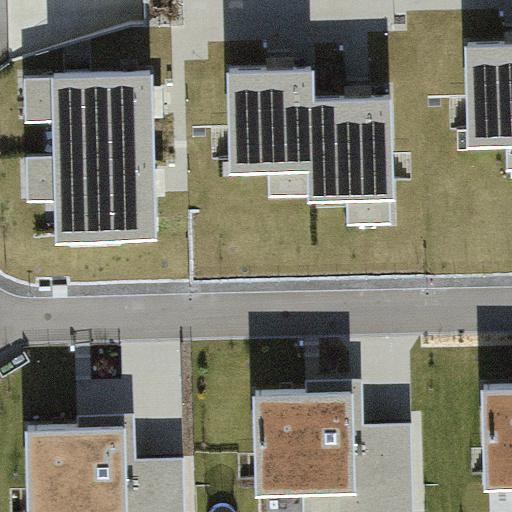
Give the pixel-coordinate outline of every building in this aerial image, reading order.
[(473,137),(511,135),(511,41),(471,42),(473,137)] [(234,163),(311,162),(314,96),(313,67),(232,69),(234,163)] [(57,73),(59,152),(154,150),(152,71),(57,73)] [(391,95),(314,96),(311,162),(312,192),(394,190),(391,95)] [(59,152),(60,231),(156,229),(154,150),(59,152)] [(511,382),(486,384),(488,478),(511,477),(511,382)] [(353,387),(258,389),(260,484),(354,483),(354,511),(415,510),(414,429),(354,430),(353,387)] [(125,422),(29,424),(31,511),(187,511),(186,463),(126,464),(125,422)]
